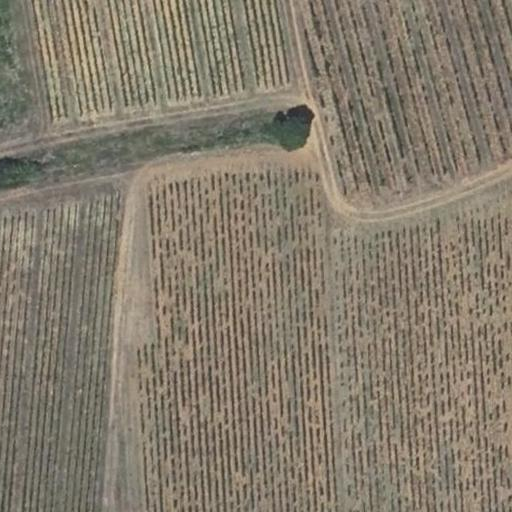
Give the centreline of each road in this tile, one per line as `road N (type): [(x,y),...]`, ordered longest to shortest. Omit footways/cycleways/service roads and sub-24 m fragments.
road 1 (track): [(287,0),(305,104),(338,210),(368,221),(511,165)]
road 2 (track): [(157,153),(131,192),(104,511)]
road 3 (track): [(317,144),(157,153),(0,190)]
road 4 (track): [(305,104),(0,148)]
